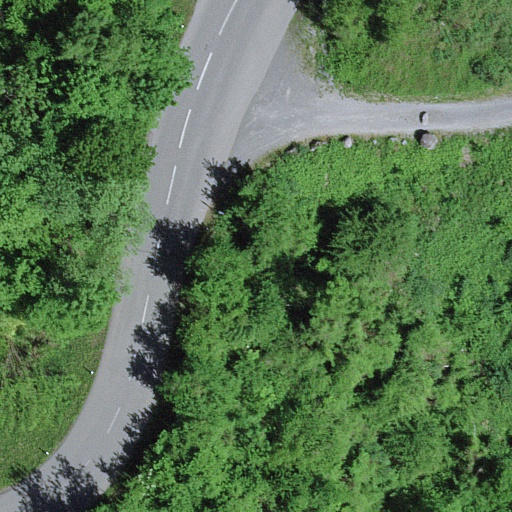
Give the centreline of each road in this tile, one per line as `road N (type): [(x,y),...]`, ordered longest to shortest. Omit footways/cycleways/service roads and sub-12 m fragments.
road 1 (tertiary): [(34,511),(83,473),(127,377),(185,133),(238,0)]
road 2 (track): [(511,111),(185,133)]
